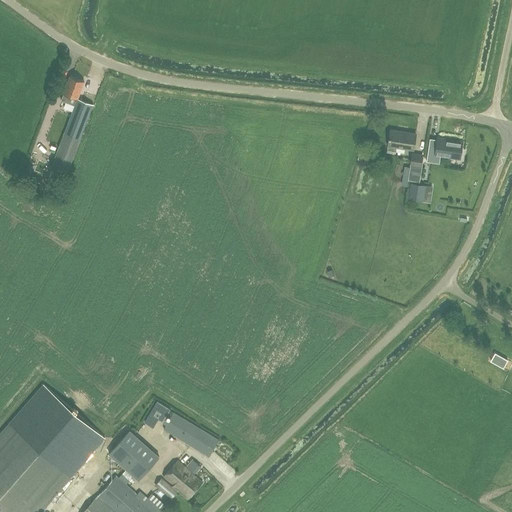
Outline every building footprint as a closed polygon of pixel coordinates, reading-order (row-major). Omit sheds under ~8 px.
[(63,181),(66,176),(93,105),(77,99),(84,82),(70,76),(63,93),(61,100),(76,106),(52,166),(49,175),(50,175),(48,179),(62,184),(63,181)] [(390,129),(388,145),(387,150),(395,152),(396,148),(413,151),(416,133),(390,129)] [(465,142),(437,137),(436,144),(433,143),(432,154),(440,155),(440,153),(454,155),(453,157),(454,157),(462,158),(462,159),(465,142)] [(422,156),(412,154),(411,165),(420,167),(421,167),(422,156)] [(44,175),(48,165),(42,163),(38,173),(44,175)] [(418,182),(420,167),(411,165),(410,167),(409,174),(414,174),(413,181),(418,182)] [(410,199),(422,201),(424,185),(412,183),(410,199)] [(145,424),(153,429),(160,417),(164,420),(171,409),(159,401),(145,424)] [(210,435),(210,434),(174,412),(164,429),(200,451),(206,454),(215,438),(210,435)] [(0,511),(39,511),(71,477),(10,423),(0,434),(0,511)] [(159,457),(129,430),(109,453),(138,480),(159,457)] [(178,460),(164,477),(174,485),(172,487),(161,478),(156,485),(171,498),(178,490),(189,499),(203,482),(194,474),(201,466),(192,459),(186,467),(178,460)] [(116,476),(84,511),(158,511),(160,510),(145,496),(143,499),(116,476)]
